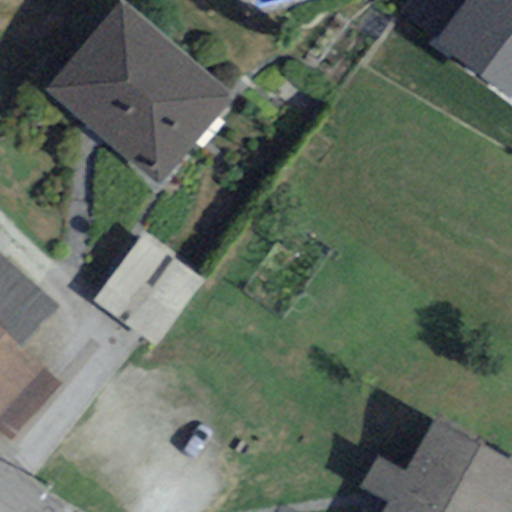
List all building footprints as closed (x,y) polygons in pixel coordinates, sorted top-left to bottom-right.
[(511,0),(477,0),(444,46),(511,95),(511,93),(511,0)] [(224,102),(123,15),(57,91),(158,178),(224,102)] [(103,303),(167,347),(214,279),(150,235),(103,303)] [(0,415),(41,373),(14,348),(45,316),(0,273),(0,415)] [(511,511),(511,472),(436,432),(394,511),(511,511)]
